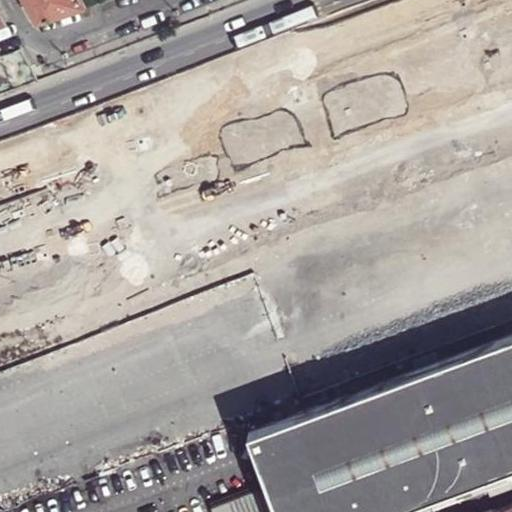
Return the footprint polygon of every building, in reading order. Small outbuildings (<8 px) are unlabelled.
[(27,0),(37,18),(64,11),(85,3),(83,0),(27,0)] [(80,331),(159,303),(135,236),(56,264),(80,331)] [(28,280),(0,288),(0,341),(43,329),(28,280)] [(271,485),(214,507),(215,511),(416,511),(412,499),(426,494),(431,509),(511,478),(511,331),(250,429),(271,485)] [(416,511),(421,511),(431,509),(426,494),(412,499),(416,511)] [(511,511),(511,503),(487,511),(511,511)]
